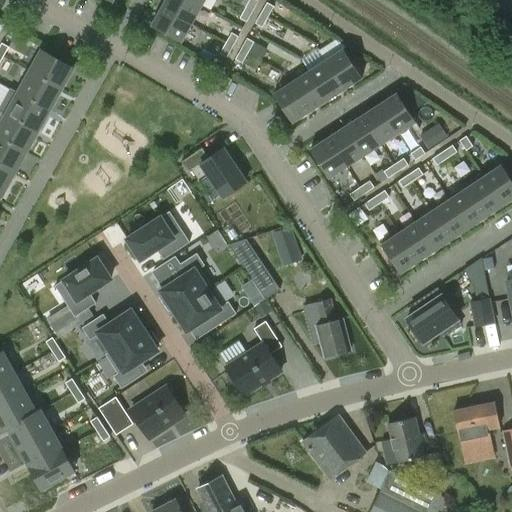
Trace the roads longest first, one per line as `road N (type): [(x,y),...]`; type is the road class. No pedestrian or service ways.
road 1 (residential): [(110,247),(232,431)]
road 2 (residential): [(374,320),(268,155)]
road 3 (residential): [(268,155),(244,120),(113,48)]
road 4 (residential): [(113,48),(21,214)]
road 5 (residential): [(69,511),(232,431)]
road 6 (residential): [(232,431),(405,379)]
road 7 (residential): [(374,320),(511,222)]
road 8 (residential): [(268,155),(392,75)]
